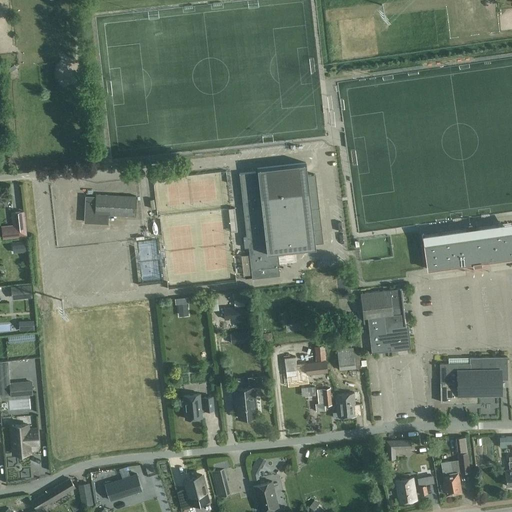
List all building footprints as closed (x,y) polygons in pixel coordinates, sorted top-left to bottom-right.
[(278,252),(285,251),(291,250),(316,248),(315,244),(323,243),(315,174),(307,175),(306,163),(257,168),(258,171),(239,174),(246,236),(245,236),(246,248),(248,248),(252,278),(279,275),(278,267),(279,267),(278,252)] [(205,196),(206,187),(178,182),(176,191),(171,190),(170,197),(175,198),(174,208),(181,209),(182,207),(191,209),(193,198),(205,200),(206,196),(205,196)] [(96,197),(96,200),(95,214),(109,215),(135,217),(136,197),(96,194),(96,197)] [(108,224),(109,215),(95,214),(96,200),(96,197),(85,196),(84,223),(108,224)] [(13,225),(1,226),(3,239),(27,236),(24,211),(11,212),(13,225)] [(423,236),(428,269),(473,263),(473,266),(482,265),(481,262),(511,257),(511,222),(500,224),(500,222),(436,231),(436,234),(423,236)] [(31,285),(11,287),(12,300),(32,298),(31,285)] [(388,323),(391,323),(404,321),(400,289),(361,294),(364,324),(368,323),(388,321),(388,323)] [(248,317),(247,306),(223,308),(224,319),(248,317)] [(284,314),(286,331),(311,327),(308,310),(284,314)] [(391,350),(388,323),(388,321),(368,323),(372,353),(391,350)] [(388,323),(391,350),(410,348),(408,325),(392,327),(391,323),(388,323)] [(314,346),(315,360),(326,360),(325,345),(314,346)] [(339,370),(356,369),(361,368),(360,358),(366,357),(365,354),(360,354),(359,350),(354,351),(353,347),(337,349),(339,370)] [(298,376),(296,357),(295,351),(289,352),(290,357),(284,358),(287,377),(298,376)] [(507,356),(470,357),(470,363),(440,363),(441,402),(477,401),(477,394),(501,394),(501,380),(508,379),(507,356)] [(326,360),(305,363),(306,374),(327,372),(326,360)] [(4,366),(3,378),(13,379),(25,381),(27,366),(19,365),(19,372),(13,372),(13,367),(4,366)] [(259,387),(266,387),(265,376),(258,376),(259,387)] [(32,394),(31,382),(10,384),(11,396),(32,394)] [(315,386),(301,387),(301,397),(316,396),(315,386)] [(254,387),(234,389),(235,404),(237,403),(238,418),(254,416),(253,406),(255,406),(254,387)] [(332,405),(330,388),(317,389),(318,403),(315,403),(316,411),(325,410),(325,406),(332,405)] [(337,412),(333,413),(334,418),(352,416),(356,415),(362,414),(361,404),(355,404),(355,401),(360,400),(360,394),(358,394),(358,392),(354,392),(352,393),(336,394),(337,412)] [(199,394),(183,396),(185,419),(202,417),(201,410),(205,410),(213,410),(212,397),(204,397),(204,398),(200,399),(199,394)] [(29,444),(38,443),(37,429),(28,430),(27,424),(11,426),(13,454),(30,452),(29,444)] [(456,438),(458,455),(459,460),(441,462),(443,474),(444,483),(446,491),(446,495),(462,493),(458,473),(470,472),(465,437),(456,438)] [(396,459),(395,447),(412,446),(411,440),(387,441),(385,441),(386,459),(396,459)] [(257,472),(265,459),(260,456),(252,470),(257,472)] [(223,468),(212,471),(218,496),(230,493),(223,468)] [(137,474),(105,484),(110,500),(142,490),(137,474)] [(202,475),(184,479),(187,489),(177,492),(182,508),(191,506),(191,504),(208,500),(202,475)] [(433,475),(417,478),(420,495),(428,494),(426,484),(434,483),(433,475)] [(413,478),(395,481),(399,502),(417,499),(413,478)] [(75,487),(70,479),(32,501),(37,510),(75,487)] [(278,507),(272,481),(253,486),(259,511),(278,507)] [(92,504),(89,484),(79,485),(82,506),(92,504)]
